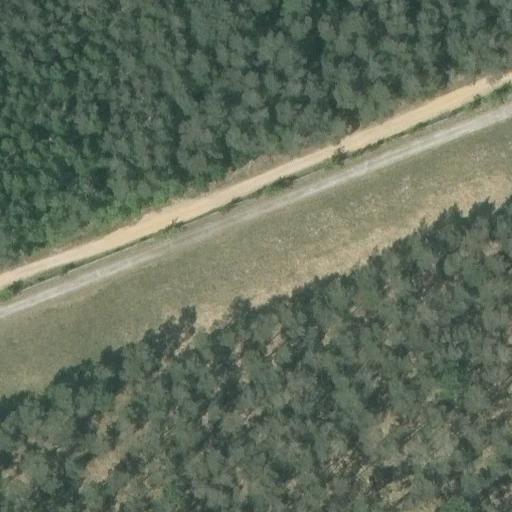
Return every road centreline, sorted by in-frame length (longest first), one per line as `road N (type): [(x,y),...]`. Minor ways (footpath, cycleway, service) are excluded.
road 1 (track): [(511,78),(0,284)]
road 2 (track): [(0,306),(511,101)]
